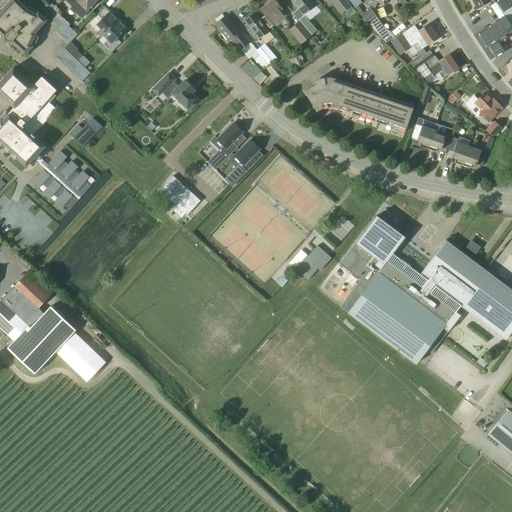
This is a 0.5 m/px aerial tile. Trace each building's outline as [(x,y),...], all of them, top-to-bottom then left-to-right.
[(38,13),(37,15),(21,16),(3,0),(0,0),(0,34),(3,37),(4,35),(5,38),(9,41),(12,42),(11,42),(25,55),(33,47),(31,45),(36,36),(36,35),(35,34),(47,20),(38,13)] [(3,0),(21,16),(37,15),(27,10),(16,0),(3,0)] [(51,11),(54,7),(56,6),(49,0),(44,6),(50,12),(51,11)] [(65,0),(72,7),(70,9),(74,13),(77,13),(82,19),(90,11),(88,9),(96,0),(65,0)] [(282,9),(275,0),(273,0),(261,10),(266,15),(262,18),(270,28),(273,26),(274,27),(286,17),(281,10),(282,9)] [(292,0),(305,15),(298,20),(299,21),(312,35),(317,31),(309,21),(321,11),(320,11),(325,8),(318,0),(292,0)] [(352,6),(347,0),(331,0),(331,1),(341,14),(342,13),(347,19),(356,12),(351,6),(352,6)] [(348,0),(355,8),(358,5),(362,3),(359,0),(348,0)] [(365,0),(364,4),(375,9),(379,1),(385,4),(386,0),(365,0)] [(473,0),(477,8),(490,2),(488,0),(473,0)] [(504,15),(479,32),(496,57),(509,49),(505,42),(502,44),(499,40),(511,31),(511,0),(499,0),(496,3),(504,15)] [(355,8),(366,22),(376,15),(371,8),(364,13),(358,5),(355,8)] [(104,35),(119,20),(111,11),(109,13),(102,20),(98,15),(90,24),(97,32),(101,28),(106,33),(104,35)] [(269,31),(255,12),(245,20),(259,39),(261,38),(265,42),(272,36),(269,31)] [(56,31),(69,43),(71,42),(77,35),(56,14),(55,15),(52,19),(60,26),(56,31)] [(270,64),(258,50),(250,41),(250,42),(241,30),(239,31),(226,15),(216,24),(229,40),(231,38),(241,50),(249,59),(252,57),(256,61),(258,65),(257,66),(250,59),(242,66),(253,79),(254,78),(259,83),(266,77),(261,71),(262,71),(261,70),(262,69),(263,70),(270,64)] [(119,20),(106,33),(104,35),(108,40),(104,44),(108,48),(110,50),(112,52),(121,43),(117,38),(128,28),(119,20)] [(299,21),(289,30),(301,44),(312,35),(299,21)] [(434,32),(429,23),(418,30),(419,31),(418,32),(414,26),(391,41),(400,55),(412,47),(411,46),(412,45),(417,41),(421,48),(423,48),(438,38),(438,37),(438,36),(438,34),(437,32),(435,31),(434,32)] [(385,42),(386,43),(389,41),(395,37),(391,32),(385,28),(377,33),(378,34),(385,42)] [(327,39),(320,45),(324,50),(331,45),(327,39)] [(417,41),(412,45),(416,52),(421,48),(417,41)] [(71,42),(69,43),(64,48),(78,61),(83,56),(78,51),(78,49),(71,42)] [(265,43),(258,50),(270,64),(277,58),(265,43)] [(318,45),(311,51),(317,57),(323,51),(318,45)] [(84,67),(78,61),(64,48),(56,56),(82,82),(91,73),(90,72),(86,68),(84,67)] [(421,48),(416,52),(419,56),(426,52),(423,48),(421,48)] [(423,80),(425,78),(429,83),(436,78),(435,75),(425,63),(435,56),(431,50),(412,65),(423,80)] [(460,68),(450,54),(440,61),(436,55),(435,56),(425,63),(435,75),(439,72),(444,79),(460,68)] [(83,56),(78,61),(84,67),(89,62),(83,56)] [(329,64),(318,72),(320,75),(331,67),(329,64)] [(0,143),(26,167),(38,155),(45,147),(22,126),(25,123),(36,132),(57,109),(49,103),(56,96),(54,93),(56,90),(42,77),(33,87),(13,68),(0,82),(0,94),(14,108),(9,113),(10,113),(0,124),(0,143)] [(415,105),(332,77),(319,79),(316,81),(317,83),(305,91),(318,111),(324,108),(334,107),(334,106),(406,131),(415,105)] [(164,79),(153,89),(159,95),(167,87),(187,109),(192,104),(193,105),(198,100),(191,93),(193,92),(191,89),(193,87),(186,80),(178,87),(172,81),(169,84),(164,79)] [(425,88),(422,96),(429,98),(432,90),(425,88)] [(452,95),(458,100),(462,96),(456,91),(452,95)] [(493,99),(486,91),(473,103),(481,111),(480,112),(490,121),(503,107),(494,98),(493,99)] [(79,125),(70,133),(79,142),(83,146),(95,134),(102,127),(93,118),(86,125),(82,129),(79,125)] [(421,145),(429,148),(437,124),(419,118),(417,124),(412,137),(418,139),(418,140),(422,142),(421,145)] [(502,128),(495,121),(486,130),(493,137),(502,128)] [(208,162),(216,170),(238,147),(233,142),(243,132),(233,123),(217,139),(224,146),(208,162)] [(443,147),(449,149),(453,136),(452,136),(454,130),(437,124),(429,148),(437,151),(438,147),(442,149),(443,147)] [(459,138),(453,136),(449,149),(454,151),(452,157),(456,158),(455,162),(463,165),(470,146),(458,142),(459,138)] [(225,179),(233,186),(256,163),(251,158),(260,149),(250,140),(235,156),(242,162),(225,179)] [(470,146),(463,165),(471,167),(473,164),(477,165),(477,164),(483,166),(487,153),(482,151),(482,150),(470,146)] [(59,175),(61,173),(68,165),(63,161),(66,157),(60,152),(50,163),(56,168),(54,170),(59,175)] [(68,165),(61,173),(68,178),(66,180),(71,185),(73,183),(79,175),(74,171),(78,167),(71,162),(68,165)] [(48,188),(54,181),(56,178),(51,174),(49,176),(43,170),(33,182),(39,187),(43,183),(48,188)] [(83,172),(79,175),(73,183),(79,188),(77,190),(82,195),(91,185),(85,181),(89,177),(83,172)] [(200,201),(173,176),(160,190),(187,215),(200,201)] [(54,194),(59,198),(66,191),(68,189),(62,184),(61,186),(54,181),(48,188),(44,192),(50,197),(54,194)] [(66,191),(59,198),(55,202),(61,207),(65,204),(70,208),(79,199),(74,194),(72,196),(66,191)] [(377,216),(339,264),(360,280),(340,307),(416,364),(427,350),(431,354),(460,315),(456,312),(461,305),(505,339),(506,340),(511,331),(511,294),(444,244),(447,241),(446,240),(420,274),(392,253),(405,237),(404,236),(402,239),(376,220),(378,217),(377,216)] [(481,247),(471,240),(466,247),(476,254),(481,247)] [(331,258),(317,246),(308,256),(307,255),(295,269),(308,280),(318,269),(320,271),(331,258)] [(55,290),(32,268),(2,300),(1,299),(0,299),(0,327),(14,341),(7,348),(35,374),(56,352),(87,382),(106,362),(75,332),(76,330),(51,306),(44,313),(38,308),(55,290)] [(290,279),(284,274),(276,282),(282,288),(290,279)] [(481,358),(477,363),(484,369),(488,364),(481,358)] [(488,434),(511,454),(511,413),(508,410),(488,434)]
